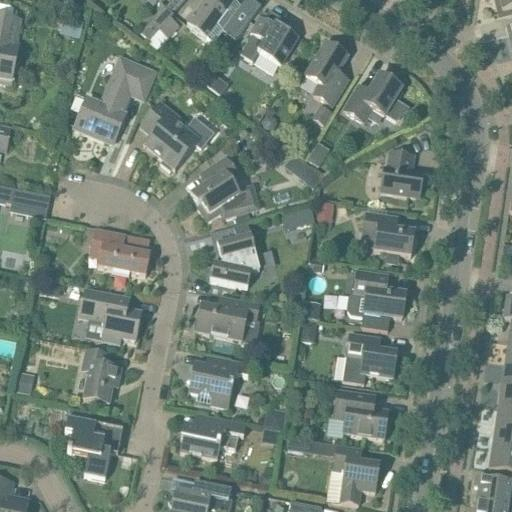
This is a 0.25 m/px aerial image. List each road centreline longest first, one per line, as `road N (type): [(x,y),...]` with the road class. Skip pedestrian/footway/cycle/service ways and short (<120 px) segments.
road 1 (residential): [(137,511),(146,495),(171,265),(162,232),(136,205),(66,197)]
road 2 (residential): [(473,155),(421,511)]
road 3 (residential): [(379,22),(443,61),(461,87),(473,155)]
